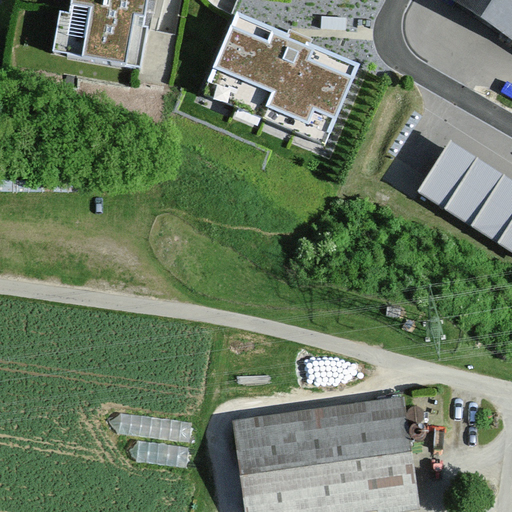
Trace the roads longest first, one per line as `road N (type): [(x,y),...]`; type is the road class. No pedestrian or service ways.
road 1 (residential): [(511,390),(272,327),(0,285)]
road 2 (residential): [(395,0),(387,24),(398,55),(511,125)]
